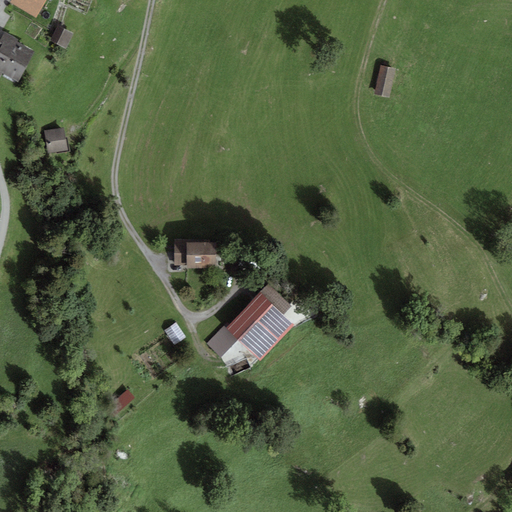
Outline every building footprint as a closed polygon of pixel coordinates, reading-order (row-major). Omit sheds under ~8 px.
[(11,0),(10,3),(36,18),(46,0),(11,0)] [(66,50),(73,33),(58,26),(50,43),(66,50)] [(0,40),(0,44),(1,45),(0,47),(0,53),(26,68),(34,53),(17,43),(19,39),(5,32),(0,40)] [(0,72),(18,83),(26,68),(0,53),(0,72)] [(399,69),(383,66),(377,95),(392,98),(399,69)] [(67,150),(63,128),(44,132),(48,154),(67,150)] [(186,265),(187,269),(218,268),(218,240),(174,241),(174,266),(186,265)] [(268,283),(259,292),(283,316),(292,306),(268,283)] [(261,362),(293,325),(283,316),(259,292),(227,329),(238,340),(261,362)] [(186,337),(176,323),(164,331),(175,346),(186,337)] [(222,357),(238,340),(227,329),(224,325),(207,343),(222,357)] [(115,415),(134,399),(127,390),(108,406),(115,415)]
